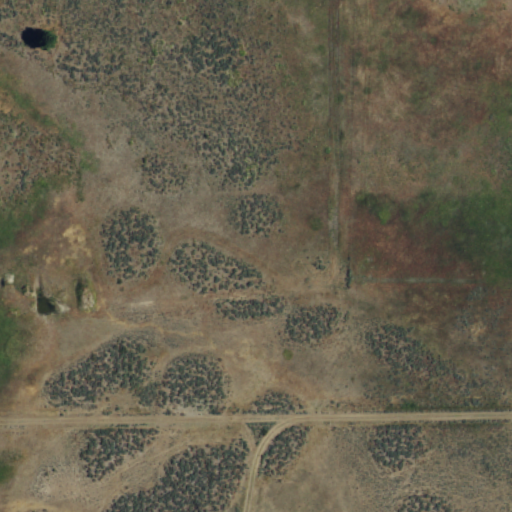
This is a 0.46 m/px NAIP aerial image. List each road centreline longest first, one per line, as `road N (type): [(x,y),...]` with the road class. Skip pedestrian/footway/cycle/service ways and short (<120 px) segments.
road 1 (track): [(511,387),(0,396)]
road 2 (track): [(272,392),(248,511)]
